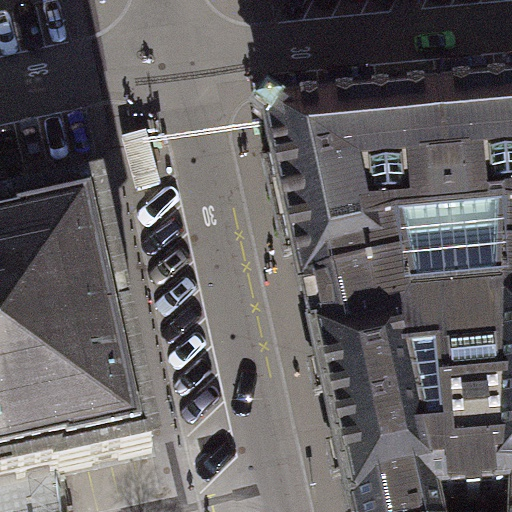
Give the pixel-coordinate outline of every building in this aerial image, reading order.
[(511,262),(511,93),(437,100),(450,231),(487,228),(487,217),(498,216),(498,262),(511,262)] [(450,231),(437,100),(262,118),(300,294),(408,270),(398,225),(410,225),(410,236),(450,231)] [(0,484),(60,471),(61,475),(140,457),(154,454),(150,433),(104,226),(99,203),(82,206),(5,223),(6,226),(0,227),(0,484)] [(300,294),(330,424),(421,405),(496,396),(511,396),(511,262),(498,262),(497,297),(415,306),(408,270),(300,294)] [(330,424),(348,511),(439,511),(437,502),(464,499),(467,504),(478,504),(481,498),(510,497),(509,511),(511,511),(511,396),(496,396),(421,405),(330,424)]
